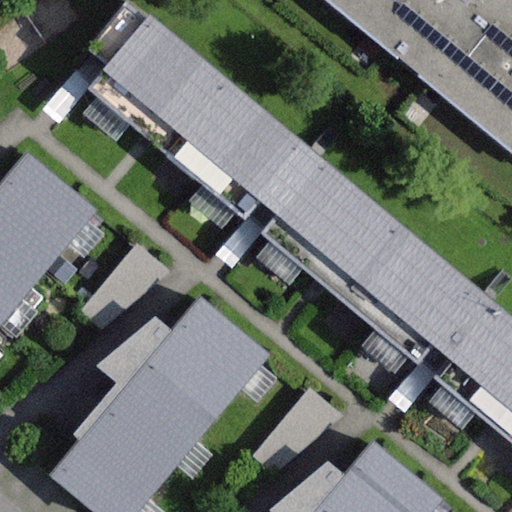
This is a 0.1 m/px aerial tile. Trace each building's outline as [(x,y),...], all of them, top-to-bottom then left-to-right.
[(127,0),(95,39),(115,56),(96,79),(251,208),(275,180),(285,188),(317,151),(135,0),(127,0)] [(511,0),(344,0),(511,137),(511,0)] [(34,147),(0,188),(0,327),(103,204),(34,147)] [(448,324),(458,332),(489,295),(317,151),(285,188),(295,197),(271,226),(424,353),(448,324)] [(207,290),(58,467),(111,511),(135,511),(274,347),(207,290)] [(511,313),(489,295),(458,332),(467,340),(443,370),(511,427),(511,313)] [(378,436),(314,511),(428,511),(446,492),(378,436)]
